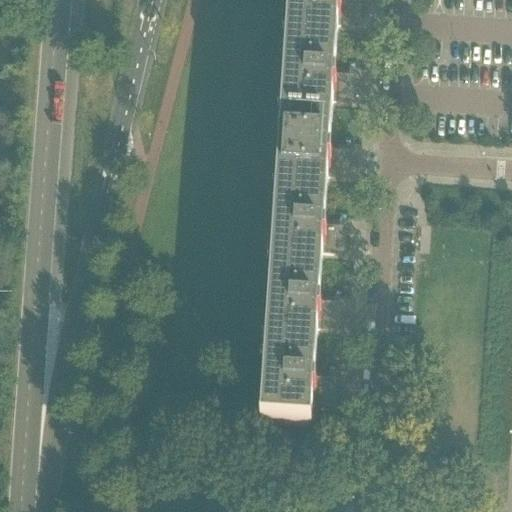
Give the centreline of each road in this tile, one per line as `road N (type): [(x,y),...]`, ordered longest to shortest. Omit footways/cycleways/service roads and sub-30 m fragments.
road 1 (primary): [(34,511),(154,0)]
road 2 (primary): [(20,511),(56,0)]
road 3 (residential): [(375,511),(399,170),(511,172)]
